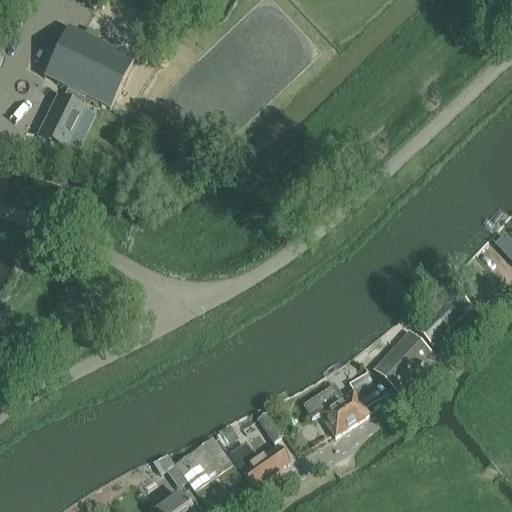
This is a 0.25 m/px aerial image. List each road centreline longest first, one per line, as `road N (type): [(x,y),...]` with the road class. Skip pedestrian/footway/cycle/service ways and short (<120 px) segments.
road 1 (unclassified): [(177,322),(316,240),(511,63)]
road 2 (unclassified): [(240,511),(372,429),(511,290)]
road 3 (unclassified): [(177,322),(137,271),(0,212)]
road 4 (unclassified): [(0,424),(177,322)]
